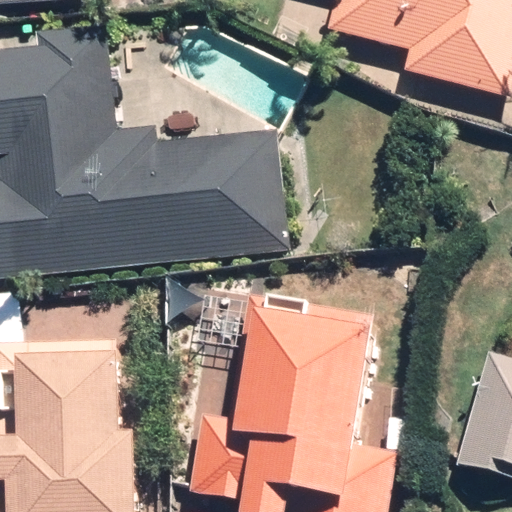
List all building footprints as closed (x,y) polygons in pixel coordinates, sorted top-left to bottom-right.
[(0,0),(0,12),(107,10),(106,0),(0,0)] [(508,112),(511,95),(511,0),(335,0),(337,1),(327,41),(405,61),(399,84),(508,112)] [(115,137),(109,40),(36,48),(37,59),(0,62),(0,167),(5,167),(7,189),(0,189),(0,289),(291,259),(284,145),(154,153),(152,134),(115,137)] [(360,458),(374,326),(252,312),(246,364),(206,359),(190,507),(231,511),(393,511),(399,462),(360,458)] [(119,450),(119,352),(21,352),(22,457),(0,457),(0,511),(140,511),(141,450),(119,450)] [(511,367),(493,362),(460,478),(511,492),(511,367)]
